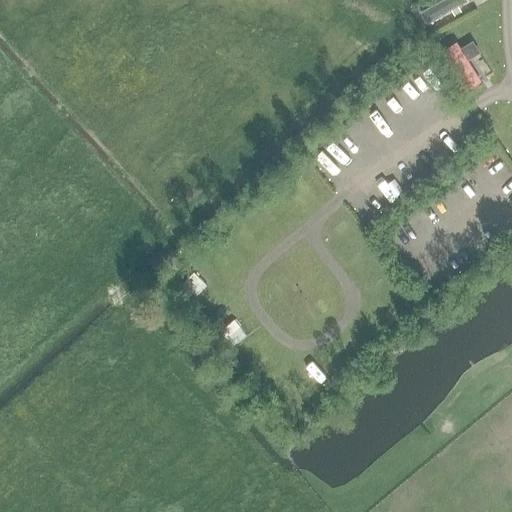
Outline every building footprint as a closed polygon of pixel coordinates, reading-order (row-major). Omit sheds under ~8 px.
[(466,0),(443,0),(421,12),(427,24),(468,1),(466,0)] [(457,42),(442,52),(466,90),(481,81),(468,61),(480,53),(473,42),(461,49),(457,42)] [(387,263),(373,273),(382,285),(396,276),(387,263)] [(185,281),(195,300),(215,289),(205,270),(185,281)] [(221,329),(234,344),(248,333),(235,317),(221,329)]
